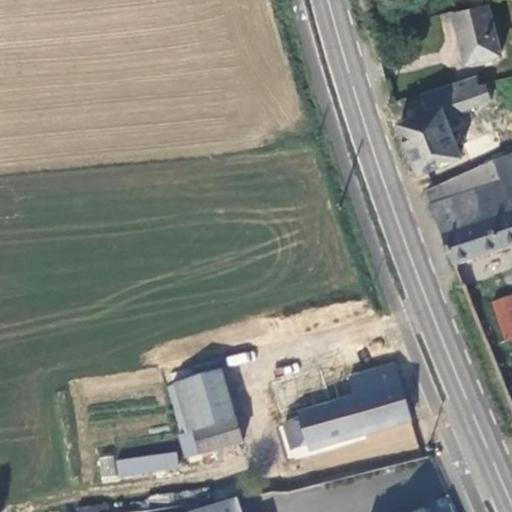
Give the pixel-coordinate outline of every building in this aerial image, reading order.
[(491,3),(452,13),(466,67),(506,57),(491,3)] [(441,88),(450,114),(481,104),(473,78),(441,88)] [(397,124),(418,176),(465,157),(444,105),(397,124)] [(511,156),(492,163),(511,202),(511,156)] [(424,194),(456,270),(511,251),(511,202),(492,163),(467,175),(424,194)] [(511,296),(491,304),(505,343),(511,340),(511,296)] [(308,447),(310,452),(412,424),(395,364),(336,381),(343,401),(298,414),(300,421),(284,426),(291,452),(308,447)] [(182,436),(194,433),(237,420),(223,371),(167,388),(182,436)] [(262,391),(272,422),(298,414),(343,401),(336,381),(333,371),(262,391)] [(237,420),(194,433),(201,457),(244,444),(237,420)] [(180,468),(177,454),(149,459),(151,472),(180,468)] [(97,460),(103,479),(117,475),(111,456),(97,460)] [(185,511),(243,511),(238,498),(203,509),(201,501),(184,507),(185,511)]
